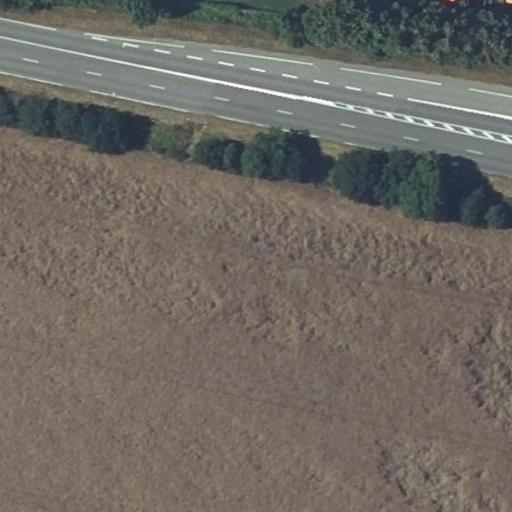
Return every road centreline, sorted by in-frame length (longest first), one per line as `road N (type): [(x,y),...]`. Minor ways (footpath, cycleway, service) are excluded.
road 1 (primary): [(204,80),(511,138)]
road 2 (unclassified): [(511,106),(322,75),(204,80)]
road 3 (primary): [(0,40),(204,80)]
